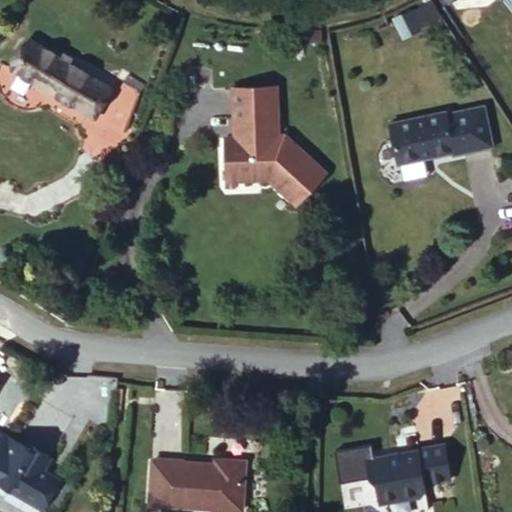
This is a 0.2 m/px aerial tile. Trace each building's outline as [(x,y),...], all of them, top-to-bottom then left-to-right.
[(412,45),(427,37),(418,17),(402,24),(412,45)] [(13,66),(92,116),(108,88),(29,38),(13,66)] [(298,216),(328,184),(284,141),(276,142),(274,91),(233,91),(233,132),(241,132),(242,144),(224,144),(225,187),(267,187),(298,216)] [(394,127),(402,173),(459,161),(460,164),(501,156),(490,112),(450,120),(449,116),(394,127)] [(11,483),(44,503),(45,500),(59,475),(46,467),(53,452),(37,443),(36,445),(0,424),(0,470),(13,479),(11,483)] [(380,480),(384,505),(424,500),(430,494),(427,484),(455,478),(448,439),(419,443),(421,447),(404,451),(402,447),(369,453),(374,475),(380,480)] [(218,455),(218,462),(229,463),(229,457),(218,455)] [(229,463),(218,462),(158,459),(155,504),(246,510),(249,458),(229,457),(229,463)] [(70,482),(59,475),(45,500),(56,506),(70,482)]
